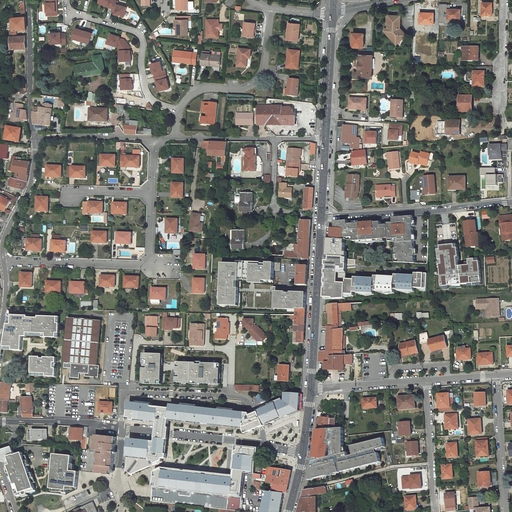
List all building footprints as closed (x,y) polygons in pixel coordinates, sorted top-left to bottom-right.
[(56,0),(46,0),(47,15),(56,15),(55,2),(57,2),(56,0)] [(114,13),(124,16),(127,7),(118,4),(118,1),(115,0),(114,0),(112,8),(111,11),(115,12),(114,13)] [(176,0),(177,9),(188,9),(187,0),(176,0)] [(492,2),(483,2),(483,15),(493,15),(493,7),(492,7),(492,2)] [(461,19),(461,9),(457,9),(449,9),(449,19),(461,19)] [(430,12),(421,12),(421,23),(434,23),(434,13),(430,13),(430,12)] [(401,28),(401,15),(389,14),(388,27),(385,30),(391,37),(394,35),(400,41),(407,35),(401,28)] [(26,16),(13,17),(14,30),(17,29),(27,29),(26,16)] [(178,26),(178,34),(188,34),(188,19),(178,19),(178,26)] [(207,19),(206,37),(218,37),(218,19),(207,19)] [(245,21),(243,36),(253,38),(255,23),(245,21)] [(288,29),(287,39),(298,40),(300,23),(291,23),(291,29),(288,29)] [(80,29),(76,28),(73,38),(89,43),(92,33),(88,31),(88,30),(81,28),(80,29)] [(61,32),(50,32),(51,43),(61,43),(61,44),(66,44),(66,33),(61,33),(61,32)] [(353,46),(364,47),(364,41),(363,41),(363,36),(365,36),(365,33),(354,32),(354,34),(351,34),(351,44),(353,44),(353,46)] [(11,36),(12,48),(27,48),(26,35),(18,35),(11,36)] [(120,38),(110,35),(107,45),(117,47),(118,49),(127,44),(124,40),(120,39),(120,38)] [(119,51),(119,63),(130,63),(130,52),(129,52),(129,47),(127,44),(118,49),(119,51)] [(479,60),(479,47),(466,47),(466,53),(463,53),(463,60),(479,60)] [(239,48),(237,65),(246,66),(247,57),(250,57),(251,49),(239,48)] [(197,53),(175,50),(174,60),(182,61),(182,62),(196,64),(197,53)] [(289,59),(287,68),(299,69),(300,52),(289,50),(288,58),(289,59)] [(201,64),(211,65),(211,63),(214,63),(216,66),(220,66),(221,56),(209,54),(210,52),(203,51),(201,64)] [(372,76),(373,55),(360,54),(359,72),(355,71),(355,76),(372,76)] [(76,67),(79,85),(86,84),(85,77),(96,75),(96,71),(104,69),(102,55),(94,57),(95,63),(76,67)] [(163,70),(160,61),(150,64),(153,73),(154,73),(155,77),(166,74),(165,70),(163,70)] [(485,86),(486,71),(467,71),(467,81),(472,81),(472,86),(485,86)] [(122,80),(122,91),(133,90),(133,79),(131,79),(131,74),(121,75),(121,80),(122,80)] [(158,85),(160,91),(170,88),(166,74),(155,77),(156,81),(157,81),(158,85)] [(285,88),(284,95),(298,97),(300,79),(289,78),(288,89),(285,88)] [(96,102),(99,102),(100,95),(89,94),(88,101),(91,101),(96,102)] [(472,111),(472,96),(460,96),(460,111),(472,111)] [(367,110),(368,99),(350,98),(350,109),(367,110)] [(266,125),(266,106),(267,100),(254,100),(254,114),(254,125),(266,125)] [(403,117),(404,100),(393,100),(392,117),(403,117)] [(207,117),(203,117),(203,124),(215,125),(217,104),(203,102),(201,112),(207,112),(209,113),(208,118),(207,117)] [(16,104),(15,117),(13,117),(13,122),(23,123),(24,105),(16,104)] [(117,105),(117,113),(125,114),(125,113),(125,110),(125,106),(117,105)] [(283,125),(283,108),(283,106),(266,106),(266,125),(283,125)] [(90,108),(90,119),(98,119),(98,121),(107,121),(107,109),(90,108)] [(283,108),(283,125),(295,125),(295,116),(294,116),(293,110),(291,108),(283,108)] [(34,124),(51,126),(52,114),(42,113),(34,113),(33,118),(34,124)] [(138,131),(139,122),(131,121),(130,121),(130,113),(129,113),(125,113),(125,114),(124,132),(125,134),(152,135),(152,128),(146,128),(146,129),(145,129),(145,131),(138,131)] [(240,125),(254,125),(254,114),(237,114),(236,118),(240,118),(240,125)] [(460,134),(460,121),(447,121),(447,134),(460,134)] [(402,130),(403,124),(390,123),(389,139),(399,139),(399,135),(399,130),(402,130)] [(352,143),(351,148),(360,148),(360,138),(357,138),(358,127),(351,127),(351,125),(345,125),(345,130),(344,130),(344,137),(346,137),(345,143),(352,143)] [(21,142),(23,128),(10,127),(8,140),(21,142)] [(380,144),(380,131),(365,131),(365,144),(380,144)] [(210,149),(210,155),(222,156),(227,156),(228,142),(204,141),(203,148),(210,149)] [(0,153),(0,158),(9,159),(9,152),(10,145),(1,144),(0,153)] [(490,160),(504,160),(504,151),(508,151),(508,144),(490,144),(490,160)] [(247,156),(247,171),(257,172),(258,156),(256,156),(256,148),(248,148),(248,156),(247,156)] [(288,148),(287,163),(299,164),(301,164),(301,160),(299,160),(300,149),(288,148)] [(353,165),(367,163),(366,150),(353,151),(354,158),(352,158),(353,165)] [(389,151),(390,169),(401,169),(399,151),(389,151)] [(422,154),(414,152),(411,162),(419,165),(420,162),(426,163),(428,159),(429,159),(431,154),(422,152),(422,154)] [(116,166),(116,155),(102,155),(102,165),(106,165),(106,166),(116,166)] [(174,158),(174,173),(181,173),(185,173),(185,165),(187,165),(187,156),(176,155),(176,158),(174,158)] [(141,156),(126,156),(126,166),(136,167),(136,166),(141,166),(141,156)] [(18,162),(17,162),(15,172),(18,173),(28,175),(31,161),(23,161),(23,158),(19,157),(19,160),(18,160),(18,162)] [(289,169),(288,177),(298,177),(299,170),(300,170),(301,164),(299,164),(287,163),(287,169),(289,169)] [(62,176),(62,166),(48,165),(48,175),(53,176),(62,176)] [(86,167),(72,166),(72,177),(82,177),(82,176),(86,177),(86,167)] [(486,186),(499,186),(499,175),(497,175),(497,168),(482,168),(482,180),(486,180),(486,186)] [(8,191),(14,192),(15,187),(24,189),(27,182),(28,175),(18,173),(16,179),(13,179),(11,186),(9,186),(8,191)] [(347,183),(346,190),(348,191),(348,196),(357,197),(357,191),(358,192),(360,175),(350,174),(349,183),(347,183)] [(467,189),(467,176),(450,177),(450,188),(458,188),(458,189),(467,189)] [(428,185),(428,195),(436,195),(436,177),(426,177),(426,185),(428,185)] [(184,197),(184,183),(173,182),(173,193),(174,193),(174,196),(184,197)] [(288,187),(288,183),(280,183),(279,198),(293,198),(294,187),(288,187)] [(375,196),(390,195),(390,197),(395,196),(394,186),(390,186),(390,184),(374,185),(375,196)] [(314,188),(306,188),(304,210),(312,210),(314,188)] [(241,202),(241,211),(253,211),(253,202),(254,193),(242,193),(241,202)] [(3,196),(0,194),(0,208),(6,212),(11,213),(12,211),(8,209),(11,203),(6,200),(6,198),(8,199),(9,198),(3,195),(3,196)] [(49,211),(49,197),(39,197),(38,200),(37,211),(49,211)] [(103,213),(104,202),(89,201),(89,211),(93,211),(93,212),(103,213)] [(128,203),(114,202),(113,213),(123,213),(127,213),(128,203)] [(202,214),(193,213),(191,230),(203,232),(204,223),(201,223),(202,214)] [(511,215),(500,216),(501,224),(503,224),(504,234),(503,234),(503,240),(511,239),(511,237),(511,215)] [(335,223),(335,229),(329,229),(329,240),(347,240),(347,239),(354,238),(354,242),(385,239),(389,238),(389,239),(398,239),(399,242),(398,243),(398,244),(392,250),(396,253),(398,253),(398,259),(400,259),(401,262),(416,263),(413,224),(414,224),(413,216),(396,218),(397,221),(393,221),(393,223),(388,224),(388,225),(381,226),(381,222),(348,225),(348,221),(335,223)] [(178,233),(179,219),(167,219),(167,228),(168,228),(168,232),(178,233)] [(300,233),(300,244),(296,244),(295,253),(291,253),(291,252),(286,252),(286,257),(309,258),(312,220),(301,220),(300,233)] [(467,234),(468,246),(478,246),(477,233),(476,233),(475,221),(464,222),(465,234),(467,234)] [(245,230),(233,230),(233,240),(233,249),(245,249),(245,230)] [(107,242),(108,232),(94,231),(93,241),(97,241),(97,242),(107,242)] [(132,233),(118,232),(117,243),(127,243),(127,242),(131,243),(132,233)] [(35,239),(31,238),(29,238),(28,248),(32,249),(42,250),(43,239),(40,239),(40,235),(36,234),(35,239)] [(67,240),(53,240),(52,251),(62,251),(62,250),(66,251),(67,240)] [(347,257),(349,257),(349,256),(347,255),(348,241),(333,240),(332,257),(347,257)] [(459,256),(458,247),(456,248),(455,244),(441,245),(441,249),(439,249),(440,260),(442,259),(443,263),(440,264),(442,286),(452,285),(457,284),(462,284),(460,265),(458,266),(458,257),(459,257),(459,256)] [(206,268),(206,255),(195,254),(195,263),(196,263),(196,268),(206,268)] [(460,265),(462,284),(469,283),(482,282),(480,258),(469,259),(470,262),(470,264),(466,265),(460,265)] [(277,281),(277,263),(249,262),(249,270),(253,270),(252,283),(266,283),(266,281),(277,281)] [(221,306),(241,306),(242,277),(246,277),(246,275),(247,275),(248,263),(222,263),(221,306)] [(307,285),(309,265),(299,264),(298,284),(307,285)] [(33,287),(33,272),(22,272),(22,282),(23,282),(22,287),(33,287)] [(430,292),(430,273),(419,273),(419,276),(380,275),(379,293),(399,293),(399,291),(430,292)] [(115,286),(116,276),(101,275),(101,285),(106,285),(106,286),(115,286)] [(140,277),(126,276),(125,287),(135,287),(135,286),(140,286),(140,277)] [(205,293),(206,279),(195,278),(194,288),(195,288),(195,292),(205,293)] [(62,292),(62,281),(47,281),(47,291),(51,291),(51,292),(62,292)] [(86,282),(72,282),(71,292),(82,293),(82,292),(86,292),(86,282)] [(166,299),(167,288),(153,287),(152,298),(157,298),(156,299),(166,299)] [(328,287),(327,299),(339,300),(339,298),(340,288),(328,287)] [(502,316),(511,315),(511,309),(510,310),(510,306),(511,306),(511,298),(489,299),(489,308),(499,308),(499,311),(501,311),(502,316)] [(329,304),(330,326),(339,326),(339,314),(342,314),(342,310),(353,310),(352,303),(351,303),(329,304)] [(61,337),(62,317),(9,315),(8,350),(25,351),(25,336),(61,337)] [(296,320),(295,342),(304,342),(306,315),(297,315),(293,315),(293,319),(296,320)] [(98,367),(103,320),(69,317),(65,367),(72,368),(71,377),(80,378),(81,373),(86,373),(86,376),(99,377),(100,367),(98,367)] [(157,337),(157,317),(149,317),(149,328),(147,328),(147,337),(157,337)] [(229,323),(229,318),(219,318),(219,333),(217,333),(217,338),(228,339),(228,334),(230,334),(230,329),(229,329),(229,323)] [(168,328),(171,328),(177,328),(177,323),(179,323),(180,319),(164,319),(163,330),(168,330),(168,328)] [(255,325),(255,319),(245,319),(245,329),(252,329),(252,330),(251,332),(259,340),(264,341),(264,337),(267,335),(258,325),(255,325)] [(205,329),(205,324),(191,324),(191,330),(193,330),(192,339),(191,339),(191,345),(205,345),(205,339),(203,339),(203,329),(205,329)] [(329,326),(328,351),(321,351),(321,356),(329,356),(331,356),(344,355),(344,350),(343,350),(344,328),(339,329),(339,326),(330,326),(329,326)] [(448,347),(445,336),(430,340),(433,351),(448,347)] [(419,352),(417,341),(401,344),(403,355),(419,352)] [(466,346),(458,347),(459,360),(472,359),(471,348),(466,349),(466,346)] [(493,352),(479,353),(480,364),(489,364),(489,363),(494,363),(493,352)] [(345,364),(353,365),(353,357),(356,355),(362,355),(362,353),(356,353),(353,354),(346,354),(345,364)] [(331,362),(326,361),(325,369),(345,370),(345,364),(346,354),(344,355),(331,356),(331,362)] [(58,377),(58,357),(33,357),(33,376),(58,377)] [(289,381),(290,366),(280,365),(279,375),(275,375),(275,380),(289,381)] [(156,379),(166,379),(167,367),(148,366),(148,380),(156,380),(156,379)] [(194,371),(194,382),(208,382),(208,372),(194,371)] [(213,384),(223,384),(223,372),(208,372),(208,382),(213,383),(213,384)] [(9,400),(12,382),(4,382),(1,399),(9,400)] [(170,421),(244,430),(246,435),(261,428),(300,411),(301,393),(294,393),(285,392),(284,400),(282,401),(281,399),(267,405),(268,407),(258,412),(259,413),(254,415),(249,417),(248,414),(236,412),(236,411),(220,409),(220,410),(198,408),(198,406),(183,403),(183,406),(172,404),(171,408),(153,406),(153,403),(138,401),(138,403),(130,402),(127,419),(157,423),(156,432),(155,442),(130,439),(126,471),(128,471),(131,472),(132,474),(164,461),(163,459),(167,458),(168,446),(167,446),(168,434),(170,421)] [(450,393),(440,394),(440,403),(439,403),(439,408),(441,408),(441,411),(450,411),(450,407),(451,407),(451,406),(450,393)] [(476,406),(485,406),(485,401),(486,401),(486,393),(475,393),(476,406)] [(90,406),(90,396),(78,395),(77,405),(82,405),(82,406),(90,406)] [(415,408),(414,395),(398,396),(399,409),(415,408)] [(34,415),(34,406),(32,396),(28,396),(22,396),(22,403),(25,417),(34,417),(42,417),(42,414),(34,415)] [(377,398),(363,398),(364,408),(377,407),(377,398)] [(0,412),(9,412),(9,403),(12,404),(17,404),(17,400),(14,400),(9,400),(1,399),(0,399),(0,405),(1,405),(0,412)] [(67,410),(67,400),(54,400),(54,409),(58,410),(67,410)] [(333,402),(323,402),(321,417),(337,419),(338,401),(333,402)] [(113,413),(113,402),(100,402),(100,412),(104,412),(104,413),(113,413)] [(459,428),(458,414),(446,415),(447,423),(448,423),(449,429),(459,428)] [(321,417),(320,428),(330,428),(336,427),(337,419),(321,417)] [(482,433),(481,419),(470,420),(471,434),(482,433)] [(400,422),(400,435),(412,434),(411,430),(410,430),(409,421),(400,422)] [(84,428),(71,428),(70,439),(82,440),(82,448),(86,448),(88,427),(84,426),(84,428)] [(324,462),(328,462),(330,433),(330,428),(320,428),(316,428),(312,460),(307,480),(315,478),(317,462),(324,463),(324,462)] [(28,439),(47,440),(47,433),(44,433),(44,429),(32,429),(32,431),(28,431),(28,439)] [(98,454),(98,455),(97,456),(96,464),(98,464),(97,476),(111,477),(112,474),(114,474),(118,438),(95,435),(93,452),(98,452),(98,454)] [(387,457),(386,437),(378,437),(378,441),(376,441),(376,451),(373,451),(374,457),(387,457)] [(418,441),(407,442),(408,455),(417,454),(416,446),(418,445),(418,441)] [(489,455),(488,441),(477,441),(479,456),(489,455)] [(452,444),(448,444),(449,457),(458,456),(457,443),(452,444)] [(166,502),(205,507),(220,508),(235,510),(241,511),(246,473),(255,474),(255,473),(255,465),(256,456),(257,456),(258,448),(238,446),(235,469),(236,469),(235,477),(162,469),(156,472),(154,486),(160,486),(160,491),(164,491),(167,492),(166,502)] [(73,470),(74,454),(64,453),(62,469),(73,470)] [(11,461),(12,473),(22,472),(20,460),(11,461)] [(453,478),(452,464),(443,465),(444,478),(453,478)] [(280,469),(267,468),(266,474),(268,474),(291,477),(292,470),(280,468),(280,469)] [(335,480),(333,472),(324,473),(325,482),(335,480)] [(491,486),(490,472),(479,472),(481,487),(491,486)] [(268,474),(267,482),(274,483),(289,485),(291,477),(268,474)] [(422,487),(421,475),(410,475),(411,488),(422,487)] [(346,483),(342,484),(343,489),(355,486),(353,479),(346,481),(346,483)] [(274,483),(273,491),(285,492),(287,492),(289,485),(274,483)] [(328,493),(327,486),(304,490),(302,497),(320,493),(320,494),(328,493)] [(265,496),(262,511),(280,511),(285,492),(273,491),(268,490),(267,497),(265,496)] [(456,504),(455,493),(446,493),(447,504),(456,504)] [(316,511),(317,511),(317,496),(302,498),(298,511),(316,511)] [(417,508),(416,496),(405,497),(407,509),(417,508)] [(478,497),(469,498),(469,509),(475,508),(475,511),(491,511),(491,507),(479,508),(478,497)] [(97,511),(93,501),(71,511),(97,511)]
